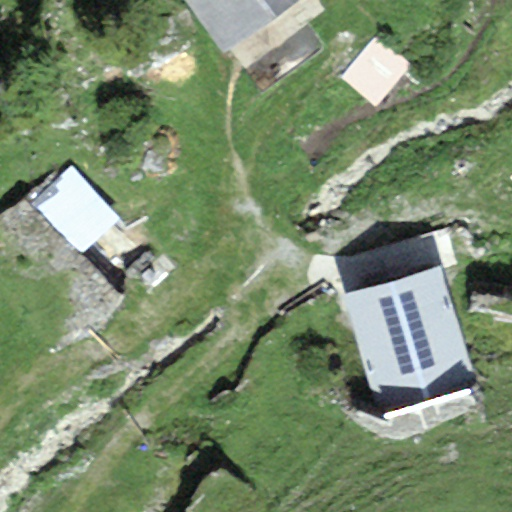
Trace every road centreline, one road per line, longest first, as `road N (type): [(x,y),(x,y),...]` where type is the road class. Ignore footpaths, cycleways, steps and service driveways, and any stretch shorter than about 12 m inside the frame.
road 1 (track): [(261,226),(242,187),(251,152),(377,0)]
road 2 (track): [(261,226),(312,251),(442,222),(511,227)]
